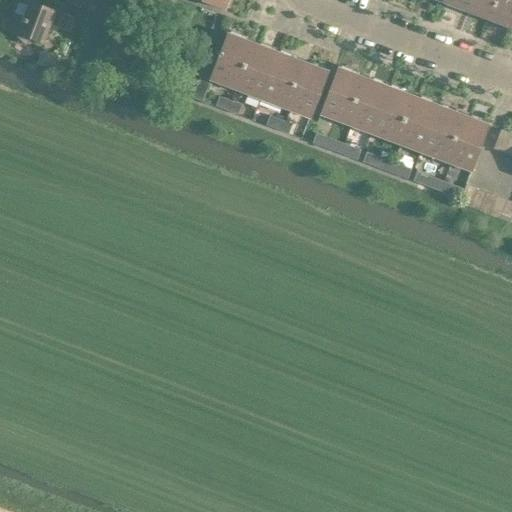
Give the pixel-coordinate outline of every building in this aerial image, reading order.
[(17,34),(16,36),(25,45),(31,39),(42,44),(55,11),(26,0),(16,0),(5,29),(17,34)] [(65,0),(65,1),(82,9),(85,0),(65,0)] [(229,0),(200,0),(226,10),(229,0)] [(465,11),(469,0),(443,0),(442,3),(465,11)] [(469,0),(465,11),(487,20),(494,0),(469,0)] [(510,28),(511,21),(511,0),(494,0),(487,20),(510,28)] [(61,12),(56,26),(69,31),(74,17),(61,12)] [(211,79),(237,89),(255,42),(229,33),(221,55),(210,51),(193,96),(203,100),(211,79)] [(255,42),(237,89),(262,98),(279,52),(255,42)] [(279,52),(262,98),(286,108),(304,61),(279,52)] [(304,61),(286,108),(312,117),(329,71),(304,61)] [(346,124),(364,77),(339,68),(321,114),(346,124)] [(371,133),(389,86),(364,77),(346,124),(371,133)] [(396,143),(414,96),(389,86),(371,133),(396,143)] [(229,110),(233,100),(221,95),(217,106),(229,110)] [(421,152),(439,105),(414,96),(396,143),(421,152)] [(233,100),(229,110),(238,114),(242,104),(233,100)] [(446,161),(463,115),(439,105),(421,152),(446,161)] [(278,129),(282,119),(270,115),(267,125),(278,129)] [(489,124),(463,115),(446,161),(471,171),(489,124)] [(282,119),(278,129),(289,133),(293,123),(282,119)] [(503,153),(511,133),(501,129),(493,149),(503,153)] [(336,151),(340,141),(318,133),(314,143),(336,151)] [(511,156),(511,133),(503,153),(511,156)] [(340,141),(336,151),(358,160),(362,149),(340,141)] [(386,170),(390,160),(368,152),(364,161),(386,170)] [(390,160),(386,170),(408,178),(412,169),(390,160)] [(436,189),(439,179),(418,171),(414,180),(436,189)] [(439,179),(436,189),(458,197),(462,188),(439,179)] [(469,207),(476,187),(467,184),(460,204),(469,207)] [(476,187),(469,207),(479,211),(487,191),(476,187)] [(487,191),(479,211),(490,215),(497,195),(487,191)] [(499,219),(507,199),(497,195),(490,215),(499,219)] [(511,215),(511,200),(507,199),(499,219),(509,223),(511,215)]
